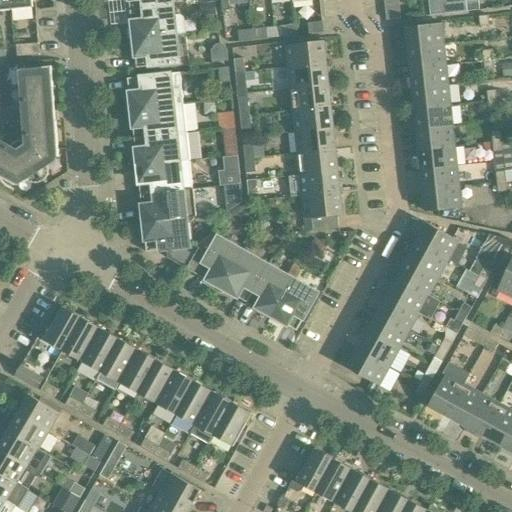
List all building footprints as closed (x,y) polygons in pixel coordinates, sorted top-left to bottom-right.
[(0,0),(0,11),(11,10),(10,0),(0,0)] [(10,0),(11,10),(33,8),(32,0),(10,0)] [(128,0),(130,11),(173,6),(172,0),(128,0)] [(445,4),(444,0),(430,0),(432,16),(446,14),(445,4)] [(479,0),(478,0),(466,1),(467,11),(480,10),(479,0)] [(458,3),(445,4),(446,14),(460,12),(458,3)] [(173,6),(130,11),(133,39),(186,33),(185,21),(184,19),(183,17),(181,16),(180,15),(179,15),(174,15),(173,6)] [(488,16),(480,17),(481,25),(489,24),(488,16)] [(322,22),(309,24),(310,33),(323,32),(322,22)] [(442,23),(406,27),(408,49),(444,45),(442,23)] [(295,25),(252,30),(254,40),(296,35),(295,25)] [(252,30),(239,32),(240,41),(254,40),(252,30)] [(186,33),(133,39),(136,68),(189,62),(186,33)] [(325,41),(286,45),(288,68),(327,63),(325,41)] [(39,43),(16,45),(17,57),(40,56),(39,43)] [(444,45),(408,49),(410,69),(447,65),(444,45)] [(492,50),(483,51),(485,70),(494,69),(492,50)] [(244,58),(234,60),(235,73),(245,72),(244,58)] [(327,63),(288,68),(291,89),(329,85),(327,63)] [(447,65),(410,69),(412,89),(449,85),(447,65)] [(51,66),(21,69),(24,112),(55,110),(51,66)] [(219,84),(230,83),(229,67),(218,69),(219,84)] [(245,72),(235,73),(237,87),(247,86),(245,72)] [(180,73),(127,78),(131,110),(184,104),(180,73)] [(329,85),(291,89),(293,111),(332,106),(329,85)] [(449,85),(412,89),(415,109),(451,105),(449,85)] [(497,90),(488,91),(490,111),(499,110),(497,90)] [(249,102),(239,103),(240,116),(250,115),(249,102)] [(184,104),(131,110),(134,138),(187,133),(184,104)] [(194,105),(198,133),(209,132),(206,104),(194,105)] [(451,105),(415,109),(417,130),(453,126),(451,105)] [(332,106),(293,111),(295,132),(334,128),(332,106)] [(26,136),(19,140),(38,170),(59,157),(55,110),(24,112),(26,136)] [(218,115),(220,129),(222,129),(235,127),(234,114),(218,115)] [(250,115),(240,116),(242,130),(252,129),(250,115)] [(453,126),(417,130),(419,150),(455,146),(453,126)] [(334,128),(295,132),(298,154),(336,149),(334,128)] [(501,131),(492,132),(494,153),(503,152),(501,131)] [(187,133),(134,138),(137,167),(190,161),(187,133)] [(0,142),(0,177),(15,185),(38,170),(19,140),(9,147),(0,142)] [(253,145),(243,146),(245,159),(255,158),(253,145)] [(455,146),(419,150),(421,170),(458,166),(455,146)] [(336,149),(298,154),(300,175),(339,171),(336,149)] [(255,158),(245,159),(246,173),(256,172),(255,158)] [(190,161),(137,167),(140,195),(193,189),(190,161)] [(458,166),(421,170),(423,190),(460,186),(458,166)] [(220,186),(224,186),(241,184),(240,169),(224,170),(218,171),(220,186)] [(511,170),(496,172),(499,193),(508,192),(507,182),(511,181),(511,170)] [(300,175),(290,176),(292,198),(302,197),(341,192),(339,171),(300,175)] [(257,180),(247,181),(249,194),(258,193),(257,180)] [(265,196),(289,195),(289,180),(265,181),(265,196)] [(460,186),(423,190),(426,212),(462,208),(460,186)] [(193,189),(140,195),(143,223),(187,218),(196,217),(193,189)] [(341,192),(302,197),(305,219),(312,218),(313,231),(339,228),(338,215),(343,215),(341,192)] [(187,218),(143,223),(146,252),(169,250),(170,257),(188,267),(197,251),(190,247),(187,218)] [(427,224),(417,242),(449,260),(459,241),(427,224)] [(188,267),(187,269),(222,289),(243,251),(213,234),(203,241),(197,251),(188,267)] [(492,236),(479,260),(494,268),(510,240),(492,236)] [(417,242),(407,260),(439,278),(449,260),(417,242)] [(243,251),(222,289),(247,303),(268,265),(243,251)] [(511,259),(497,291),(511,297),(511,259)] [(407,260),(397,278),(429,296),(439,278),(407,260)] [(300,266),(295,263),(288,276),(293,279),(300,266)] [(474,263),(469,271),(480,277),(487,281),(492,272),(474,263)] [(268,265),(247,303),(271,317),(293,279),(288,276),(268,265)] [(475,286),(482,290),(487,281),(480,277),(475,286)] [(397,278),(387,296),(420,314),(430,319),(440,301),(429,296),(397,278)] [(293,279),(271,317),(297,331),(318,293),(293,279)] [(387,296),(378,314),(410,331),(420,314),(387,296)] [(418,371),(413,380),(420,384),(415,394),(423,398),(472,308),(464,303),(440,348),(432,344),(428,352),(435,356),(425,375),(418,371)] [(63,307),(44,340),(64,351),(82,318),(63,307)] [(378,314),(368,332),(400,349),(410,331),(378,314)] [(82,318),(64,351),(82,362),(101,328),(82,318)] [(499,338),(503,330),(495,325),(490,333),(499,338)] [(464,336),(476,342),(485,347),(489,339),(469,327),(464,336)] [(101,328),(82,362),(101,372),(120,339),(101,328)] [(511,335),(511,334),(503,330),(499,338),(508,343),(511,335)] [(368,332),(358,349),(390,367),(400,349),(368,332)] [(120,339),(101,372),(91,390),(110,400),(120,383),(139,350),(120,339)] [(499,344),(489,339),(485,347),(494,352),(499,344)] [(358,349),(348,368),(380,386),(390,367),(358,349)] [(139,350),(120,383),(139,393),(157,360),(139,350)] [(157,360),(139,393),(158,404),(176,371),(157,360)] [(445,375),(428,406),(447,417),(465,384),(470,374),(449,362),(443,374),(445,375)] [(21,366),(15,376),(38,389),(43,379),(21,366)] [(176,371),(158,404),(176,414),(195,381),(176,371)] [(195,381),(176,414),(195,425),(214,392),(195,381)] [(46,383),(41,391),(54,398),(59,390),(46,383)] [(465,384),(447,417),(465,426),(483,394),(465,384)] [(214,392),(195,425),(190,434),(209,445),(214,436),(233,403),(214,392)] [(483,394),(465,426),(483,436),(500,404),(483,394)] [(29,395),(18,413),(49,431),(60,413),(29,395)] [(70,396),(65,405),(79,412),(83,404),(70,396)] [(233,403),(214,436),(234,447),(252,413),(233,403)] [(83,404),(79,412),(92,420),(97,411),(83,404)] [(511,410),(500,404),(483,436),(501,446),(511,425),(511,410)] [(18,413),(8,431),(39,449),(49,431),(18,413)] [(108,417),(103,426),(116,433),(121,425),(108,417)] [(121,425),(116,433),(129,441),(134,432),(121,425)] [(511,425),(501,446),(511,451),(511,425)] [(8,431),(0,443),(0,449),(28,467),(39,449),(8,431)] [(145,439),(141,447),(154,454),(159,446),(145,439)] [(119,442),(107,463),(115,468),(127,447),(119,442)] [(120,483),(141,449),(131,443),(110,477),(120,483)] [(159,446),(154,454),(167,462),(172,454),(159,446)] [(95,447),(90,456),(101,462),(106,453),(95,447)] [(302,465),(289,488),(297,492),(301,490),(303,485),(316,492),(335,459),(315,448),(305,466),(302,465)] [(0,449),(0,473),(29,490),(37,477),(41,476),(42,475),(28,467),(0,449)] [(90,456),(85,465),(96,471),(101,462),(90,456)] [(335,459),(316,492),(335,503),(354,470),(335,459)] [(183,460),(178,468),(192,476),(196,467),(183,460)] [(107,463),(100,475),(108,480),(115,468),(107,463)] [(196,467),(192,476),(205,483),(209,475),(196,467)] [(354,470),(335,503),(351,511),(354,511),(373,480),(354,470)] [(0,473),(0,497),(16,507),(18,508),(29,490),(0,473)] [(171,474),(160,493),(190,510),(201,491),(171,474)] [(373,480),(354,511),(379,511),(391,490),(373,480)] [(75,483),(70,491),(80,497),(85,489),(75,483)] [(92,488),(85,501),(93,505),(100,493),(92,488)] [(391,490),(379,511),(404,511),(410,501),(391,490)] [(160,493),(149,511),(189,511),(190,510),(160,493)] [(0,497),(0,511),(13,511),(16,507),(0,497)] [(85,501),(78,511),(89,511),(93,505),(85,501)] [(410,501),(404,511),(428,511),(429,511),(410,501)]
